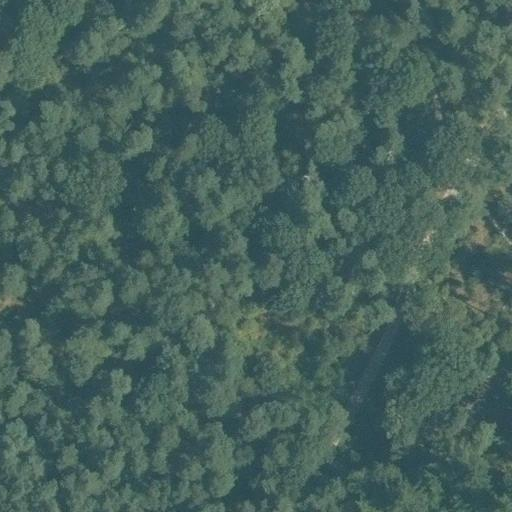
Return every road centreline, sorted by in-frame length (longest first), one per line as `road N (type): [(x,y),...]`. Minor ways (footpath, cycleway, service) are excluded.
road 1 (track): [(286,511),(394,314)]
road 2 (track): [(467,170),(394,314)]
